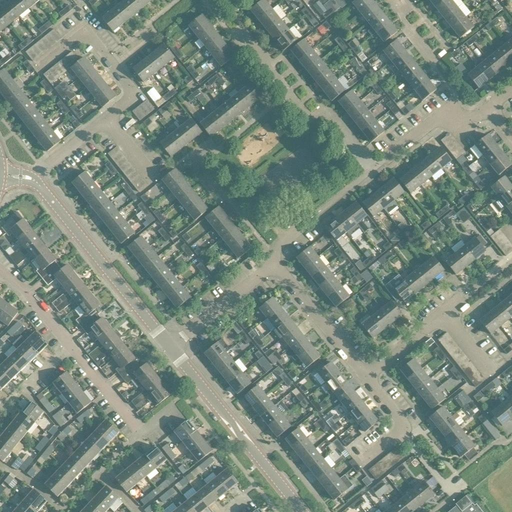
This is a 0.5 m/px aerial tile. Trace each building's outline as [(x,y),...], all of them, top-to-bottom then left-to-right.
[(29,8),(22,0),(12,0),(8,3),(19,16),(29,8)] [(22,0),(29,8),(39,0),(22,0)] [(135,0),(124,0),(122,3),(132,16),(142,8),(135,0)] [(258,20),(272,9),(264,0),(262,0),(250,10),(258,20)] [(373,2),(371,0),(355,0),(352,3),(360,13),(373,2)] [(446,0),(429,0),(436,9),(446,0)] [(457,8),(450,0),(446,0),(436,9),(444,19),(457,8)] [(382,12),(373,2),(360,13),(368,22),(382,12)] [(8,3),(0,9),(0,14),(9,25),(19,16),(8,3)] [(122,3),(112,10),(123,24),(132,16),(122,3)] [(69,5),(64,9),(67,13),(73,9),(69,5)] [(327,11),(330,15),(336,10),(333,6),(327,11)] [(305,17),(310,13),(305,7),(301,11),(305,17)] [(465,18),(457,8),(444,19),(452,28),(465,18)] [(67,13),(64,9),(58,13),(62,18),(67,13)] [(272,9),(258,20),(267,30),(280,20),(272,9)] [(112,10),(102,19),(113,32),(123,24),(112,10)] [(330,15),(327,11),(322,15),(325,19),(330,15)] [(382,12),(368,22),(376,32),(389,22),(382,12)] [(314,18),(310,13),(305,17),(310,22),(314,18)] [(0,31),(9,25),(0,14),(0,31)] [(210,25),(202,15),(188,25),(197,36),(210,25)] [(496,17),(490,22),(494,27),(499,22),(496,17)] [(465,18),(452,28),(460,38),(473,28),(465,18)] [(288,30),(280,20),(267,30),(275,41),(288,30)] [(47,30),(52,25),(49,21),(43,26),(47,30)] [(324,27),(320,30),(323,33),(331,27),(326,21),(322,25),(324,27)] [(337,31),(341,28),(336,21),(332,25),(337,31)] [(389,22),(376,32),(384,42),(397,32),(389,22)] [(494,27),(490,22),(485,26),(489,31),(494,27)] [(218,36),(210,25),(197,36),(205,46),(218,36)] [(47,30),(43,26),(38,30),(42,34),(47,30)] [(341,28),(337,31),(341,36),(345,32),(341,28)] [(61,38),(54,29),(49,33),(57,42),(61,38)] [(297,40),(288,30),(275,41),(283,51),(297,40)] [(57,42),(49,33),(44,37),(52,46),(57,42)] [(470,38),(474,43),(479,38),(476,33),(470,38)] [(226,46),(218,36),(205,46),(213,56),(226,46)] [(308,36),(304,40),(290,50),(299,60),(312,50),(317,46),(308,36)] [(338,45),(343,42),(339,36),(334,40),(338,45)] [(29,37),(23,42),(26,46),(32,42),(29,37)] [(52,46),(44,37),(40,41),(47,50),(52,46)] [(474,43),(470,38),(465,42),(468,47),(474,43)] [(404,50),(396,40),(383,51),(391,61),(404,50)] [(47,50),(40,41),(35,44),(42,54),(47,50)] [(353,51),(357,48),(352,41),(347,44),(353,51)] [(26,46),(23,42),(18,46),(21,50),(26,46)] [(347,48),(343,42),(338,45),(343,51),(347,48)] [(511,49),(507,43),(497,51),(508,64),(511,60),(511,49)] [(35,44),(30,48),(38,58),(42,54),(35,44)] [(164,44),(153,53),(164,66),(174,58),(164,44)] [(174,54),(179,50),(174,45),(170,48),(174,54)] [(235,56),(226,46),(213,56),(221,67),(235,56)] [(38,58),(30,48),(25,52),(33,61),(38,58)] [(179,50),(174,54),(179,59),(183,56),(179,50)] [(199,50),(188,57),(192,62),(202,55),(199,50)] [(320,60),(312,50),(299,60),(307,71),(320,60)] [(404,50),(391,61),(399,71),(412,60),(404,50)] [(456,50),(455,51),(451,54),(454,58),(459,54),(456,50)] [(80,61),(72,51),(67,55),(75,64),(80,61)] [(508,64),(497,51),(487,59),(498,72),(508,64)] [(8,53),(2,58),(6,63),(12,58),(8,53)] [(164,66),(153,53),(143,61),(154,74),(164,66)] [(75,64),(67,55),(62,59),(70,68),(75,64)] [(80,61),(75,64),(70,68),(79,78),(92,67),(84,57),(80,61)] [(355,66),(359,62),(355,57),(350,60),(355,66)] [(62,59),(58,63),(65,72),(70,68),(62,59)] [(487,59),(477,67),(488,80),(498,72),(487,59)] [(237,65),(233,60),(228,65),(231,69),(237,65)] [(328,70),(320,60),(307,71),(315,81),(328,70)] [(420,70),(412,60),(399,71),(407,81),(420,70)] [(154,74),(143,61),(133,69),(143,82),(154,74)] [(359,62),(355,66),(359,71),(363,68),(359,62)] [(65,72),(58,63),(53,67),(60,76),(65,72)] [(35,71),(31,65),(26,68),(31,74),(35,71)] [(191,74),(195,71),(191,65),(186,68),(191,74)] [(53,67),(48,71),(55,80),(60,76),(53,67)] [(92,67),(79,78),(87,88),(100,77),(92,67)] [(373,76),(377,72),(373,67),(368,70),(373,76)] [(488,80),(477,67),(468,75),(478,88),(488,80)] [(4,69),(0,72),(0,88),(12,80),(4,69)] [(336,81),(328,70),(315,81),(323,91),(336,81)] [(428,80),(420,70),(407,81),(415,91),(428,80)] [(55,80),(48,71),(43,75),(51,84),(55,80)] [(195,71),(191,74),(195,79),(199,76),(195,71)] [(377,72),(373,76),(377,81),(382,78),(377,72)] [(218,73),(213,77),(216,81),(218,84),(223,81),(221,78),(221,77),(218,73)] [(193,80),(189,76),(183,80),(187,85),(193,80)] [(108,87),(100,77),(87,88),(95,98),(108,87)] [(216,81),(213,77),(207,82),(210,86),(216,81)] [(44,88),(48,84),(44,79),(40,83),(44,88)] [(20,90),(12,80),(0,88),(0,92),(7,100),(20,90)] [(428,80),(415,91),(423,101),(436,90),(428,80)] [(345,91),(336,81),(323,91),(332,101),(345,91)] [(374,90),(378,86),(374,81),(370,84),(374,90)] [(251,83),(241,91),(252,104),(262,96),(251,83)] [(53,90),(48,84),(44,88),(48,94),(53,90)] [(58,94),(63,90),(59,85),(54,88),(58,94)] [(383,92),(378,86),(374,90),(378,95),(383,92)] [(389,95),(393,92),(389,86),(384,90),(389,95)] [(108,87),(95,98),(103,108),(116,97),(108,87)] [(174,88),(168,92),(172,97),(177,92),(174,88)] [(192,93),(196,98),(201,94),(197,89),(192,93)] [(20,90),(7,100),(15,111),(28,100),(20,90)] [(63,90),(58,94),(63,99),(67,96),(63,90)] [(252,104),(241,91),(230,99),(241,113),(252,104)] [(346,112),(359,101),(351,91),(338,101),(346,112)] [(172,97),(168,92),(162,97),(166,101),(172,97)] [(393,92),(389,95),(393,101),(397,97),(393,92)] [(196,98),(192,93),(186,98),(190,102),(196,98)] [(230,99),(220,107),(231,121),(241,113),(230,99)] [(36,111),(28,100),(15,111),(23,121),(36,111)] [(60,109),(64,105),(61,100),(56,104),(60,109)] [(154,109),(147,100),(142,104),(149,113),(154,109)] [(359,101),(346,112),(354,122),(368,111),(359,101)] [(390,110),(395,107),(390,101),(386,104),(390,110)] [(164,106),(167,110),(173,106),(169,102),(164,106)] [(74,114),(79,110),(74,104),(70,108),(74,114)] [(142,104),(137,107),(145,117),(149,113),(142,104)] [(70,111),(64,105),(60,109),(65,115),(70,111)] [(164,106),(159,109),(158,110),(161,115),(167,110),(164,106)] [(145,117),(137,107),(132,111),(139,121),(145,117)] [(220,107),(210,116),(221,129),(231,121),(220,107)] [(395,107),(390,110),(395,115),(399,112),(395,107)] [(409,112),(405,107),(400,110),(405,116),(409,112)] [(83,115),(79,110),(74,114),(78,119),(83,115)] [(36,111),(23,121),(31,131),(44,121),(36,111)] [(368,111),(354,122),(363,132),(376,122),(368,111)] [(221,129),(210,116),(200,124),(211,137),(221,129)] [(149,118),(143,123),(146,127),(152,123),(149,118)] [(191,140),(202,132),(191,119),(181,127),(191,140)] [(76,128),(80,125),(76,120),(72,123),(76,128)] [(44,121),(31,131),(39,142),(52,131),(44,121)] [(384,132),(376,122),(363,132),(371,143),(384,132)] [(191,140),(181,127),(170,136),(181,149),(191,140)] [(52,131),(39,142),(47,152),(61,141),(52,131)] [(450,133),(440,141),(445,146),(454,138),(450,133)] [(488,135),(474,145),(482,155),(496,145),(488,135)] [(181,149),(170,136),(160,144),(170,157),(181,149)] [(458,143),(454,138),(445,146),(448,150),(458,143)] [(461,147),(458,143),(448,150),(452,155),(461,147)] [(496,145),(482,155),(490,165),(504,154),(496,145)] [(148,184),(117,146),(108,154),(138,192),(148,184)] [(452,161),(441,147),(430,155),(441,169),(452,161)] [(466,152),(461,147),(452,155),(456,160),(466,152)] [(511,165),(504,154),(490,165),(499,175),(511,165)] [(430,155),(420,164),(431,177),(441,169),(430,155)] [(464,170),(469,167),(464,161),(460,164),(464,170)] [(112,167),(108,162),(104,165),(108,170),(112,167)] [(420,164),(410,172),(421,185),(431,177),(420,164)] [(112,167),(108,170),(113,176),(117,173),(112,167)] [(469,167),(464,170),(469,176),(473,172),(469,167)] [(183,179),(175,169),(162,180),(170,190),(183,179)] [(80,193),(93,182),(85,172),(72,182),(80,193)] [(421,185),(410,172),(400,180),(410,194),(421,185)] [(511,186),(504,177),(491,187),(499,197),(511,186)] [(183,179),(170,190),(178,200),(192,190),(183,179)] [(404,192),(394,179),(383,187),(394,200),(404,192)] [(480,190),(485,186),(480,181),(476,184),(480,190)] [(101,192),(93,182),(80,193),(88,203),(101,192)] [(129,187),(124,182),(120,185),(124,191),(129,187)] [(511,202),(511,186),(499,197),(507,207),(511,202)] [(129,187),(124,191),(129,196),(133,193),(129,187)] [(153,187),(140,197),(145,203),(157,193),(153,187)] [(394,200),(383,187),(373,195),(384,209),(394,200)] [(192,190),(178,200),(187,210),(200,200),(192,190)] [(101,192),(88,203),(96,213),(110,202),(101,192)] [(469,192),(463,196),(467,201),(473,196),(469,192)] [(384,209),(373,195),(363,204),(373,217),(384,209)] [(467,201),(463,196),(458,201),(461,205),(467,201)] [(200,200),(187,210),(195,221),(208,210),(200,200)] [(118,213),(110,202),(96,213),(105,223),(118,213)] [(141,211),(146,207),(141,202),(137,205),(141,211)] [(367,215),(356,202),(346,211),(356,224),(367,215)] [(470,212),(475,209),(470,203),(466,207),(470,212)] [(446,205),(441,210),(444,214),(450,210),(446,205)] [(146,207),(141,211),(146,216),(150,213),(146,207)] [(227,217),(218,207),(205,218),(214,228),(227,217)] [(157,218),(161,214),(157,209),(152,212),(157,218)] [(444,214),(441,210),(435,214),(439,219),(444,214)] [(447,215),(451,219),(456,214),(453,210),(447,215)] [(356,224),(346,211),(336,219),(346,232),(356,224)] [(126,223),(118,213),(105,223),(113,234),(126,223)] [(166,220),(161,214),(157,218),(161,223),(166,220)] [(235,227),(227,217),(214,228),(222,238),(235,227)] [(18,240),(32,230),(23,219),(17,224),(13,218),(1,228),(8,236),(12,233),(18,240)] [(482,227),(486,223),(482,218),(478,221),(482,227)] [(336,219),(325,227),(336,241),(346,232),(336,219)] [(430,226),(426,221),(421,225),(425,230),(430,226)] [(433,226),(437,230),(442,226),(439,221),(433,226)] [(135,233),(126,223),(113,234),(121,244),(135,233)] [(491,229),(486,223),(482,227),(486,232),(491,229)] [(437,230),(433,226),(427,230),(431,235),(437,230)] [(162,236),(166,233),(162,227),(157,231),(162,236)] [(235,227),(222,238),(230,248),(243,238),(235,227)] [(406,227),(402,231),(405,235),(410,232),(406,227)] [(173,238),(178,235),(173,229),(169,233),(173,238)] [(504,234),(500,230),(499,229),(490,237),(494,242),(504,234)] [(32,230),(18,240),(24,248),(21,251),(19,249),(9,256),(13,261),(39,240),(32,230)] [(405,235),(402,231),(395,236),(399,240),(405,235)] [(166,233),(162,236),(166,242),(171,238),(166,233)] [(186,242),(191,239),(186,233),(182,236),(186,242)] [(331,239),(327,233),(323,236),(327,242),(331,239)] [(504,234),(494,242),(498,247),(507,239),(504,234)] [(409,235),(403,240),(407,244),(412,240),(409,235)] [(136,257),(149,247),(141,236),(128,247),(136,257)] [(161,236),(154,243),(160,250),(168,244),(161,236)] [(252,248),(243,238),(230,248),(238,259),(252,248)] [(475,259),(486,251),(475,238),(465,246),(475,259)] [(507,239),(498,247),(502,251),(511,244),(507,239)] [(48,250),(39,240),(13,261),(17,265),(26,258),(24,256),(28,253),(34,260),(48,250)] [(407,244),(403,240),(398,244),(401,249),(407,244)] [(475,259),(465,246),(461,241),(451,248),(455,254),(466,267),(475,259)] [(392,247),(388,242),(382,247),(386,251),(392,247)] [(184,252),(189,248),(185,243),(180,247),(184,252)] [(511,244),(502,251),(506,256),(511,251),(511,244)] [(157,257),(149,247),(136,257),(144,267),(157,257)] [(318,257),(310,247),(296,258),(304,268),(318,257)] [(338,257),(343,253),(338,247),(334,251),(338,257)] [(189,248),(184,252),(189,258),(193,254),(189,248)] [(198,257),(203,253),(198,248),(194,251),(198,257)] [(48,250),(34,260),(40,268),(36,271),(42,278),(58,265),(55,261),(56,260),(48,250)] [(383,256),(387,260),(393,256),(389,251),(383,256)] [(203,253),(198,257),(203,262),(207,259),(203,253)] [(343,253),(338,257),(343,262),(347,259),(343,253)] [(373,254),(367,258),(371,263),(376,259),(373,254)] [(466,267),(455,254),(445,262),(456,275),(466,267)] [(387,260),(383,256),(378,260),(382,264),(387,260)] [(166,267),(157,257),(144,267),(152,278),(166,267)] [(325,267),(318,257),(304,268),(312,278),(325,267)] [(434,278),(444,270),(434,257),(423,265),(434,278)] [(371,263),(367,258),(362,263),(365,268),(371,263)] [(201,272),(205,269),(200,262),(196,266),(201,272)] [(62,270),(58,265),(42,278),(48,285),(56,278),(62,286),(76,275),(68,265),(62,270)] [(423,265),(414,273),(424,286),(434,278),(423,265)] [(166,267),(152,278),(161,288),(174,277),(166,267)] [(325,267),(312,278),(310,279),(314,285),(317,283),(320,287),(333,277),(325,267)] [(354,276),(358,273),(354,267),(350,270),(354,276)] [(205,269),(201,272),(204,277),(209,273),(205,269)] [(215,269),(211,272),(215,277),(219,274),(215,269)] [(363,278),(358,273),(354,276),(359,282),(363,278)] [(414,273),(404,281),(414,294),(424,286),(414,273)] [(76,275),(62,286),(68,293),(65,296),(63,294),(52,303),(56,308),(84,285),(76,275)] [(182,288),(174,277),(161,288),(169,298),(182,288)] [(341,286),(333,277),(320,287),(328,297),(341,286)] [(414,294),(404,281),(394,289),(404,302),(414,294)] [(364,288),(367,292),(373,288),(369,283),(364,288)] [(84,285),(56,308),(59,312),(71,303),(69,301),(72,298),(79,306),(92,295),(84,285)] [(349,297),(341,286),(328,297),(336,307),(349,297)] [(182,288),(169,298),(177,308),(190,298),(182,288)] [(367,292),(364,288),(358,292),(362,296),(367,292)] [(92,295),(79,306),(85,313),(76,320),(82,327),(98,314),(94,310),(100,305),(92,295)] [(511,300),(509,297),(499,305),(510,318),(511,316),(511,300)] [(267,318),(280,308),(272,298),(259,308),(267,318)] [(350,299),(344,304),(348,308),(353,304),(350,299)] [(402,314),(392,301),(381,309),(392,322),(402,314)] [(18,312),(8,304),(0,314),(0,320),(8,326),(18,312)] [(510,318),(499,305),(490,313),(500,326),(510,318)] [(280,308),(267,318),(275,328),(288,318),(280,308)] [(392,322),(381,309),(372,317),(382,330),(392,322)] [(500,326),(490,313),(480,321),(490,334),(500,326)] [(101,319),(98,314),(82,327),(87,335),(91,331),(97,339),(110,328),(102,318),(101,319)] [(382,330),(372,317),(362,325),(372,339),(382,330)] [(288,318),(275,328),(283,338),(296,327),(288,318)] [(244,329),(249,326),(244,320),(240,324),(244,329)] [(13,327),(19,333),(21,335),(26,330),(18,321),(13,327)] [(414,335),(420,329),(417,325),(411,331),(414,335)] [(19,333),(13,327),(7,332),(11,337),(14,334),(15,335),(17,335),(19,333)] [(256,344),(260,340),(264,337),(256,327),(248,334),(256,344)] [(296,327),(283,338),(291,348),(304,337),(296,327)] [(98,347),(88,355),(92,359),(119,338),(110,328),(97,339),(103,346),(100,349),(98,347)] [(242,339),(247,336),(242,330),(238,334),(242,339)] [(35,332),(26,341),(39,353),(48,345),(35,332)] [(451,337),(447,332),(438,340),(442,345),(451,337)] [(251,341),(247,336),(242,339),(247,345),(251,341)] [(312,347),(304,337),(291,348),(299,358),(312,347)] [(455,342),(451,337),(442,345),(445,349),(455,342)] [(119,338),(92,359),(96,364),(99,367),(104,363),(102,360),(106,356),(104,354),(107,351),(113,359),(127,348),(119,338)] [(428,347),(434,342),(431,338),(425,343),(428,347)] [(222,339),(217,342),(204,353),(213,363),(226,353),(230,349),(222,339)] [(265,346),(260,340),(256,344),(260,349),(265,346)] [(26,341),(17,350),(29,362),(39,353),(26,341)] [(455,342),(445,349),(449,354),(458,347),(455,342)] [(511,349),(509,346),(503,350),(507,354),(511,349)] [(312,347),(299,358),(307,368),(320,357),(312,347)] [(442,353),(438,347),(433,350),(438,356),(442,353)] [(462,351),(458,347),(449,354),(453,359),(462,351)] [(127,348),(113,359),(119,366),(115,369),(121,376),(137,363),(134,359),(135,358),(127,348)] [(29,362),(17,350),(8,359),(20,371),(29,362)] [(259,360),(263,356),(259,350),(254,354),(259,360)] [(276,360),(280,356),(276,350),(271,354),(276,360)] [(466,356),(462,351),(453,359),(457,363),(466,356)] [(234,363),(226,353),(213,363),(221,374),(234,363)] [(442,353),(438,356),(442,362),(447,358),(442,353)] [(267,361),(263,356),(259,360),(263,365),(267,361)] [(280,356),(276,360),(280,365),(284,361),(280,356)] [(466,356),(457,363),(460,368),(470,361),(466,356)] [(20,371),(8,359),(0,366),(0,368),(11,380),(20,371)] [(413,359),(400,370),(408,380),(421,369),(413,359)] [(473,365),(470,361),(460,368),(464,373),(473,365)] [(339,372),(331,362),(317,373),(325,383),(339,372)] [(137,363),(121,376),(127,384),(136,377),(141,384),(155,373),(147,363),(141,368),(137,363)] [(242,373),(234,363),(221,374),(229,384),(242,373)] [(477,370),(473,365),(464,373),(468,378),(477,370)] [(458,372),(454,367),(449,370),(453,376),(458,372)] [(11,380),(0,368),(0,387),(2,389),(11,380)] [(429,379),(421,369),(408,380),(416,390),(429,379)] [(507,369),(501,374),(505,378),(510,373),(507,369)] [(292,380),(296,376),(292,370),(287,374),(292,380)] [(481,375),(477,370),(468,378),(471,382),(481,375)] [(67,372),(53,383),(61,393),(75,382),(67,372)] [(284,382),(288,378),(284,372),(279,376),(284,382)] [(339,372),(325,383),(333,393),(347,382),(339,372)] [(458,372),(453,376),(458,381),(462,378),(458,372)] [(155,373),(141,384),(148,392),(144,395),(142,393),(131,401),(135,406),(163,383),(155,373)] [(251,383),(242,373),(229,384),(237,394),(251,383)] [(485,380),(481,375),(471,382),(476,387),(485,380)] [(292,383),(288,378),(284,382),(288,387),(292,383)] [(492,381),(487,386),(490,390),(494,387),(495,389),(501,384),(497,378),(492,381)] [(429,379),(416,390),(424,400),(437,389),(429,379)] [(75,382),(61,393),(69,403),(83,392),(75,382)] [(347,382),(333,393),(341,403),(354,392),(347,382)] [(171,394),(163,383),(135,406),(139,411),(150,402),(148,400),(152,397),(158,404),(171,394)] [(303,393),(307,390),(303,384),(298,388),(303,393)] [(253,407),(266,396),(257,386),(244,396),(253,407)] [(490,390),(487,386),(481,390),(485,394),(490,390)] [(445,399),(437,389),(424,400),(432,410),(445,399)] [(463,391),(454,399),(462,408),(466,404),(471,401),(466,395),(463,391)] [(83,392),(69,403),(77,413),(91,402),(83,392)] [(362,402),(354,392),(341,403),(349,412),(362,402)] [(41,393),(40,393),(36,396),(40,401),(44,407),(49,403),(41,393)] [(300,402),(304,398),(300,393),(295,396),(300,402)] [(274,406),(266,396),(253,407),(261,417),(274,406)] [(511,396),(502,404),(511,417),(511,396)] [(308,404),(304,398),(300,402),(304,407),(308,404)] [(315,408),(319,404),(314,398),(310,402),(315,408)] [(281,400),(274,406),(261,417),(269,427),(282,416),(289,410),(281,400)] [(22,411),(35,422),(44,412),(30,401),(22,411)] [(471,401),(466,404),(467,404),(463,407),(467,412),(470,409),(471,410),(475,406),(471,401)] [(362,402),(349,412),(357,422),(370,412),(362,402)] [(54,409),(49,403),(44,407),(49,413),(54,409)] [(319,404),(315,408),(319,413),(323,409),(319,404)] [(511,417),(502,404),(491,413),(502,426),(511,417)] [(450,417),(442,407),(429,417),(437,427),(456,413),(455,413),(450,417)] [(88,409),(82,414),(86,419),(92,414),(88,409)] [(22,411),(14,421),(27,432),(35,422),(22,411)] [(60,427),(67,421),(59,411),(52,417),(60,427)] [(378,422),(370,412),(357,422),(365,432),(378,422)] [(456,413),(437,427),(445,437),(458,427),(463,423),(456,413)] [(86,419),(82,414),(76,419),(80,424),(86,419)] [(486,420),(482,415),(478,418),(482,424),(486,420)] [(290,427),(282,416),(269,427),(277,437),(290,427)] [(320,427),(325,424),(320,418),(316,422),(320,427)] [(330,427),(335,424),(330,418),(326,422),(330,427)] [(110,441),(119,432),(106,420),(97,429),(110,441)] [(188,420),(174,431),(182,441),(196,430),(188,420)] [(486,420),(482,424),(487,429),(491,426),(486,420)] [(27,432),(14,421),(6,431),(19,442),(27,432)] [(325,424),(320,427),(325,433),(329,429),(325,424)] [(335,424),(330,427),(335,432),(339,429),(335,424)] [(58,430),(53,426),(48,432),(53,436),(58,430)] [(62,431),(67,435),(72,430),(68,426),(62,431)] [(466,436),(458,427),(445,437),(453,447),(466,436)] [(293,449),(307,439),(298,428),(285,439),(293,449)] [(97,429),(88,438),(101,451),(110,441),(97,429)] [(204,440),(196,430),(182,441),(190,452),(204,440)] [(6,431),(0,437),(0,442),(11,451),(19,442),(6,431)] [(67,435),(62,431),(57,437),(61,441),(67,435)] [(45,436),(40,442),(45,446),(49,440),(45,436)] [(474,447),(466,436),(453,447),(461,457),(464,455),(469,461),(478,454),(473,448),(474,447)] [(88,438),(80,448),(92,460),(101,451),(88,438)] [(346,447),(350,443),(346,438),(342,441),(346,447)] [(315,449),(307,439),(293,449),(301,459),(315,449)] [(337,448),(341,444),(337,439),(333,442),(337,448)] [(204,440),(190,452),(198,462),(212,451),(204,440)] [(0,442),(0,459),(3,462),(11,451),(0,442)] [(45,446),(40,442),(35,448),(40,452),(45,446)] [(166,454),(171,450),(167,444),(162,448),(166,454)] [(345,450),(341,444),(337,448),(341,453),(345,450)] [(50,445),(45,451),(49,455),(55,449),(50,445)] [(166,460),(155,446),(145,455),(156,468),(166,460)] [(397,447),(392,451),(399,461),(404,457),(397,447)] [(92,460),(80,448),(71,457),(84,469),(92,460)] [(315,449),(301,459),(310,470),(323,459),(315,449)] [(171,450),(166,454),(171,460),(176,456),(171,450)] [(49,455),(45,451),(40,457),(45,461),(49,455)] [(392,451),(387,455),(395,464),(399,461),(392,451)] [(145,455),(135,462),(146,476),(156,468),(145,455)] [(387,455),(382,459),(390,468),(395,464),(387,455)] [(29,456),(24,462),(29,466),(34,460),(29,456)] [(18,457),(13,464),(11,466),(17,470),(19,468),(24,472),(29,466),(24,462),(18,457)] [(71,457),(62,466),(75,478),(84,469),(71,457)] [(210,457),(204,461),(208,466),(214,462),(210,457)] [(323,459),(310,470),(318,480),(331,469),(323,459)] [(357,465),(353,459),(349,462),(353,468),(357,465)] [(390,468),(382,459),(378,462),(385,472),(390,468)] [(208,466),(204,461),(194,470),(198,474),(208,466)] [(135,462),(126,470),(137,484),(146,476),(135,462)] [(385,472),(378,462),(373,466),(381,475),(385,472)] [(183,474),(188,470),(183,464),(178,468),(183,474)] [(397,468),(400,473),(406,468),(402,464),(397,468)] [(362,470),(357,465),(353,468),(357,473),(362,470)] [(75,478),(62,466),(53,475),(66,488),(75,478)] [(373,466),(368,470),(376,479),(381,475),(373,466)] [(27,474),(31,477),(36,471),(32,468),(27,474)] [(400,473),(397,468),(391,473),(395,477),(400,473)] [(227,469),(217,477),(228,491),(238,483),(227,469)] [(331,469),(318,480),(326,490),(339,479),(331,469)] [(126,470),(115,479),(126,492),(137,484),(126,470)] [(194,470),(184,477),(188,482),(198,474),(194,470)] [(166,480),(170,485),(176,480),(169,471),(163,476),(166,480)] [(9,475),(4,481),(9,485),(14,489),(15,487),(13,486),(13,481),(12,481),(15,477),(11,473),(9,475)] [(53,475),(45,485),(57,497),(66,488),(53,475)] [(188,482),(184,477),(178,482),(182,487),(188,482)] [(217,477),(207,485),(218,499),(228,491),(217,477)] [(348,490),(339,479),(326,490),(334,500),(348,490)] [(170,485),(166,480),(156,488),(160,493),(170,485)] [(382,480),(376,485),(380,489),(385,485),(382,480)] [(413,489),(424,502),(434,494),(424,481),(413,489)] [(207,485),(197,493),(208,507),(218,499),(207,485)] [(380,489),(376,485),(371,489),(374,494),(380,489)] [(119,498),(106,486),(97,495),(110,508),(119,498)] [(156,488),(146,496),(150,501),(160,493),(156,488)] [(165,493),(169,498),(175,493),(171,488),(165,493)] [(34,489),(25,499),(39,511),(47,501),(34,489)] [(413,489),(403,497),(414,511),(424,502),(413,489)] [(169,498),(165,493),(159,498),(163,503),(169,498)] [(201,511),(208,507),(197,493),(187,501),(196,511),(201,511)] [(105,511),(110,508),(97,495),(88,505),(95,511),(105,511)] [(467,495),(448,511),(483,511),(476,503),(474,504),(467,495)] [(150,501),(146,496),(140,501),(144,506),(150,501)] [(361,497),(356,501),(360,505),(365,501),(361,497)] [(412,511),(414,511),(403,497),(393,505),(398,511),(412,511)] [(37,511),(39,511),(25,499),(17,509),(20,511),(37,511)] [(196,511),(187,501),(177,509),(179,511),(196,511)] [(356,501),(351,505),(354,510),(360,505),(356,501)]
